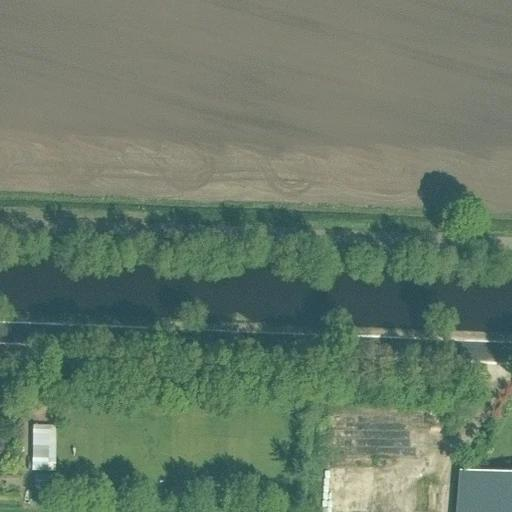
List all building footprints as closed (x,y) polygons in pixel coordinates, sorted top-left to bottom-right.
[(56,476),(58,430),(34,430),(33,475),(56,476)] [(346,461),(390,458),(388,434),(345,437),(346,461)] [(0,438),(0,444),(0,482),(21,483),(23,438),(0,438)] [(511,511),(511,479),(463,475),(460,511),(511,511)] [(36,477),(35,487),(48,488),(49,477),(36,477)]
